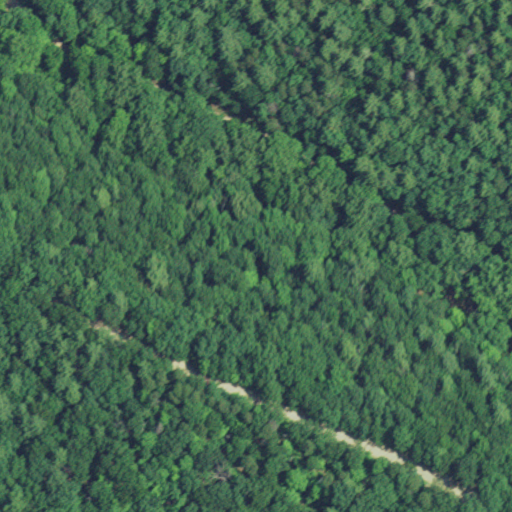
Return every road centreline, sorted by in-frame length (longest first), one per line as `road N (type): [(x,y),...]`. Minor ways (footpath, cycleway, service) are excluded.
road 1 (track): [(8,0),(61,46),(272,142),(366,200),(511,268)]
road 2 (residential): [(0,272),(171,362),(427,474),(485,511)]
